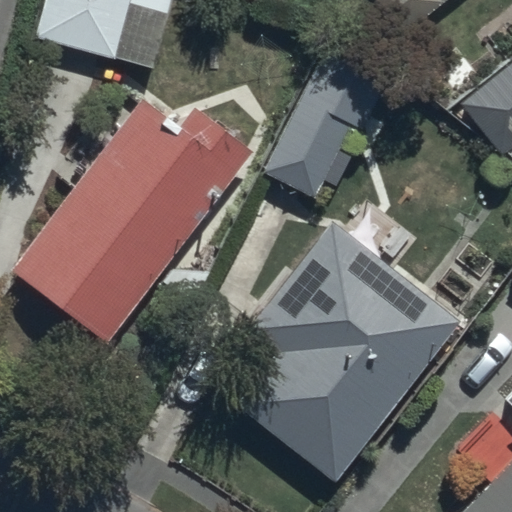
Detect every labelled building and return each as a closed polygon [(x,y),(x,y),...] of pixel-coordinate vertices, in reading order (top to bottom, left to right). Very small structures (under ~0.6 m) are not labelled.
[(41,0),(31,36),(149,67),(167,0),(41,0)] [(442,0),(374,0),(402,33),(442,0)] [(385,79),(321,48),(261,171),(311,195),(320,178),(333,184),(347,154),(334,148),(347,123),(360,129),(385,79)] [(511,57),(456,103),(500,154),(511,143),(511,57)] [(107,339),(248,149),(187,104),(173,123),(134,94),(8,265),(107,339)] [(461,318),(330,221),(245,327),(274,351),(234,401),(332,479),(461,318)] [(511,511),(511,386),(500,398),(511,409),(511,452),(454,511),(511,511)]
